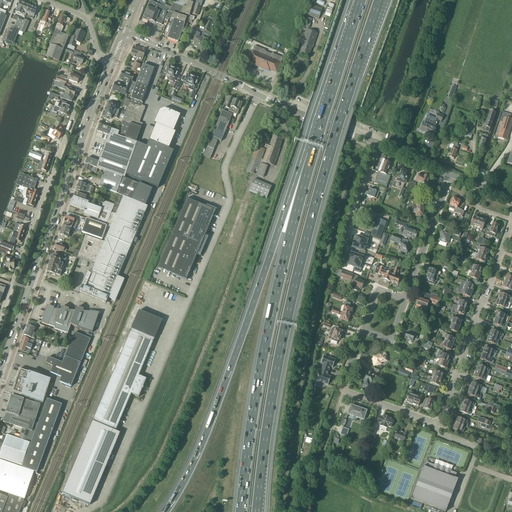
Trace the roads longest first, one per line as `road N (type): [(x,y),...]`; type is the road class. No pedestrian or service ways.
road 1 (motorway): [(256,511),(303,248),(379,0)]
road 2 (motorway): [(312,154),(221,393),(161,511)]
road 3 (motorway): [(312,154),(266,338),(240,511)]
road 4 (secondary): [(0,367),(112,59)]
road 5 (residential): [(511,221),(438,424),(340,390)]
road 6 (residential): [(0,315),(95,54)]
road 7 (tertiary): [(376,142),(123,34)]
road 8 (motorway): [(360,0),(312,154)]
road 9 (residential): [(404,299),(449,174)]
